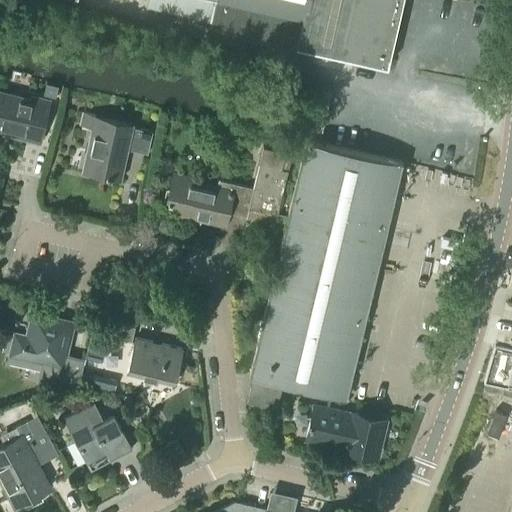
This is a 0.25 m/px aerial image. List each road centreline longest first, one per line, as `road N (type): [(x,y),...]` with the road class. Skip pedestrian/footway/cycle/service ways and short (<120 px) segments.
road 1 (tertiary): [(409,504),(473,330),(511,150)]
road 2 (residential): [(234,461),(212,279),(92,244)]
road 3 (residential): [(409,504),(234,461)]
road 4 (residential): [(92,244),(85,272),(68,284),(22,270),(26,238),(38,231)]
